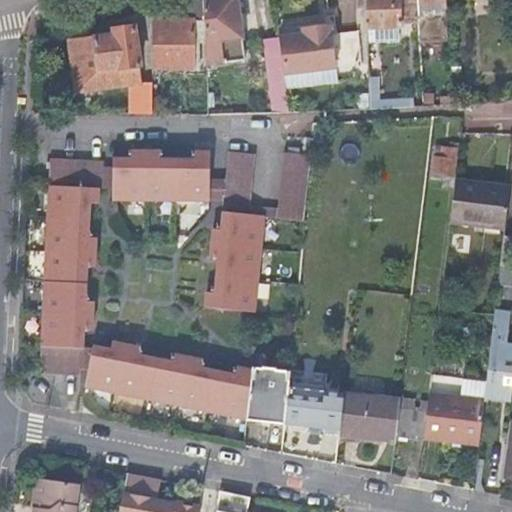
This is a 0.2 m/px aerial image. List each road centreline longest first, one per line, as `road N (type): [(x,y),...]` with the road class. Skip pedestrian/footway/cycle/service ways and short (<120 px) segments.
road 1 (residential): [(0,425),(443,511)]
road 2 (residential): [(1,122),(281,127)]
road 3 (track): [(281,127),(315,116),(467,108)]
road 4 (residential): [(0,0),(1,122)]
